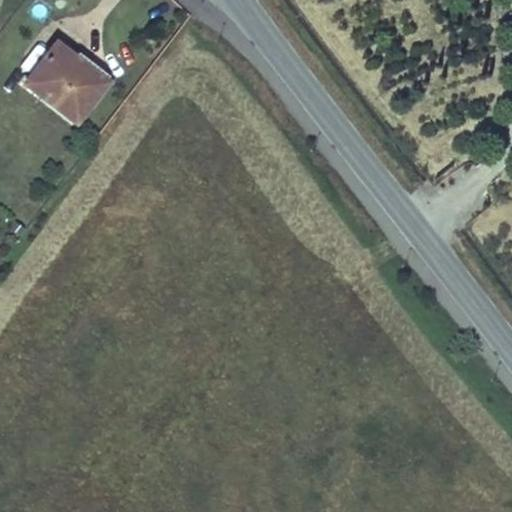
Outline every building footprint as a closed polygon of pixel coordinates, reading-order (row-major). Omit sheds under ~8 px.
[(102,83),(69,59),(73,53),(55,40),(35,65),(24,79),(74,118),(102,83)] [(73,53),(69,59),(102,83),(105,79),(73,53)] [(127,176),(119,186),(140,202),(148,192),(127,176)] [(250,232),(275,215),(257,190),(233,206),(250,232)] [(179,432),(196,452),(220,432),(202,412),(179,432)]
